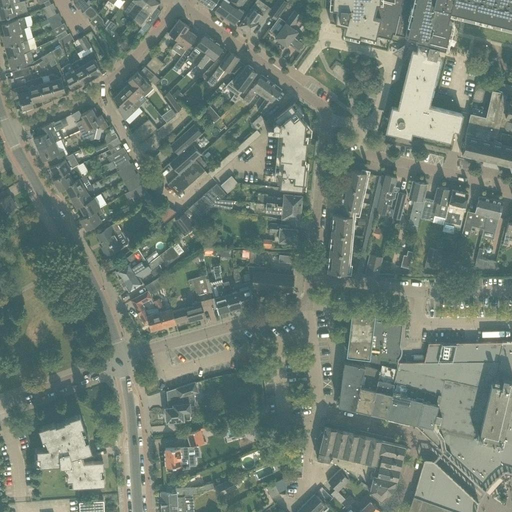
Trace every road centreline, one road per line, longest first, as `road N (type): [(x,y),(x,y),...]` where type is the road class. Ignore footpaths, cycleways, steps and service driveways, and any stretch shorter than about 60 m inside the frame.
road 1 (residential): [(121,360),(307,302),(323,110)]
road 2 (residential): [(121,360),(100,302),(9,132)]
road 3 (residential): [(9,132),(100,89),(178,1)]
road 4 (residential): [(511,190),(375,160),(360,132),(323,110)]
road 5 (residential): [(323,110),(178,1)]
road 6 (residential): [(137,511),(121,360)]
road 7 (residential): [(0,404),(121,360)]
